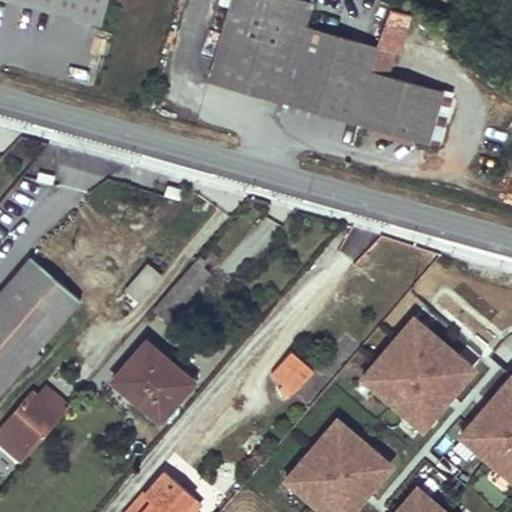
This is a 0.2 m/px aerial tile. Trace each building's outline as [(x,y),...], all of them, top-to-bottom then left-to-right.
[(0,0),(97,27),(104,0),(0,0)] [(443,141),(455,91),(390,75),(396,50),(305,27),(311,1),(307,0),(232,0),(212,83),(443,141)] [(184,186),(168,182),(165,193),(181,197),(184,186)] [(35,259),(16,282),(65,325),(85,302),(35,259)] [(212,276),(199,264),(156,313),(169,325),(212,276)] [(151,268),(123,300),(130,307),(135,301),(140,305),(164,278),(151,268)] [(16,282),(0,300),(0,398),(65,325),(16,282)] [(408,309),(352,376),(420,432),(448,397),(476,364),(408,309)] [(154,337),(147,345),(169,363),(174,367),(180,359),(154,337)] [(114,383),(136,402),(169,363),(147,345),(114,383)] [(288,349),(265,377),(290,397),(313,369),(288,349)] [(169,363),(136,402),(161,423),(194,385),(174,367),(169,363)] [(480,401),(452,434),(511,483),(511,373),(506,368),(480,401)] [(44,404),(32,394),(0,431),(0,438),(8,445),(16,437),(32,451),(58,423),(41,408),(44,404)] [(277,479),(315,511),(347,511),(364,493),(391,461),(333,413),(277,479)] [(8,445),(0,438),(0,452),(18,468),(32,451),(16,437),(8,445)] [(172,476),(148,503),(155,509),(152,511),(202,511),(208,507),(172,476)] [(449,511),(413,481),(386,511),(449,511)] [(152,511),(155,509),(148,503),(144,500),(133,511),(152,511)]
